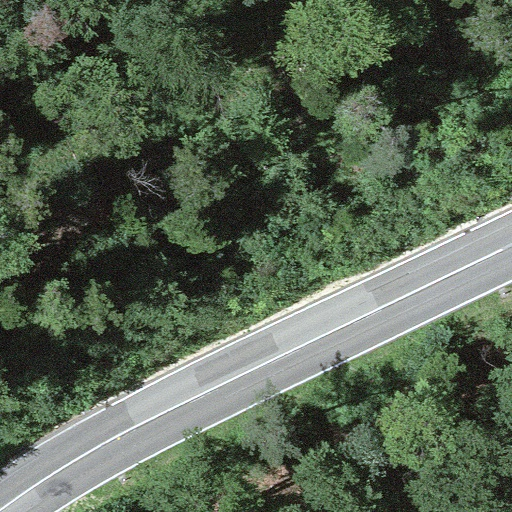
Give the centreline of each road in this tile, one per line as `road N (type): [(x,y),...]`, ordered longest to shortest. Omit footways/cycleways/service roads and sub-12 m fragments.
road 1 (secondary): [(511,242),(119,433),(0,509)]
road 2 (track): [(0,199),(307,0)]
